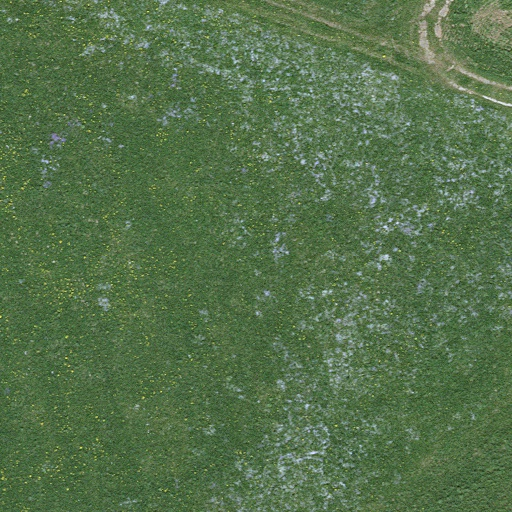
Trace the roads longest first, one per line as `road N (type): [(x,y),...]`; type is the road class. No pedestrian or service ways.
road 1 (track): [(433,32),(336,25),(248,0)]
road 2 (track): [(437,0),(433,32),(445,62),(470,83),(511,95)]
